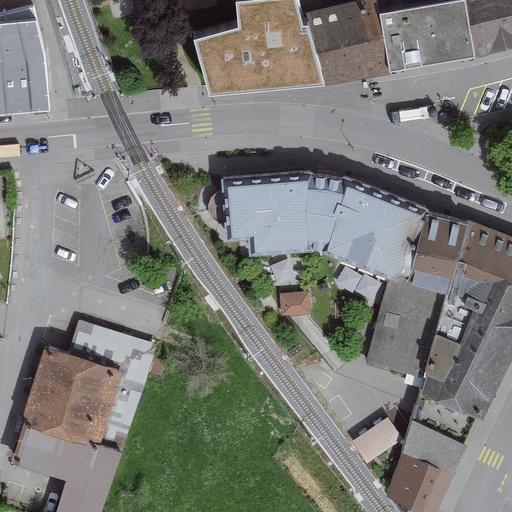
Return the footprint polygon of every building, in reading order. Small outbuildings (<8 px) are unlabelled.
[(228,0),(184,15),(204,89),(327,73),(308,0),(228,0)] [(308,0),(327,73),(391,65),(380,0),(308,0)] [(380,0),(391,65),(478,50),(468,0),(380,0)] [(511,39),(511,0),(468,0),(478,50),(511,39)] [(37,6),(0,13),(0,109),(57,104),(51,47),(37,6)] [(306,237),(331,235),(326,248),(395,274),(362,362),(422,385),(402,453),(386,496),(427,511),(434,511),(473,413),(487,419),(511,353),(511,237),(349,176),(345,186),(310,188),(310,179),(229,183),(232,234),(253,233),(254,249),(307,246),(306,237)] [(310,312),(308,293),(279,295),(280,314),(310,312)] [(100,511),(155,348),(78,322),(68,353),(46,346),(19,424),(32,429),(20,466),(66,481),(56,511),(100,511)] [(399,439),(386,418),(350,442),(364,462),(399,439)]
